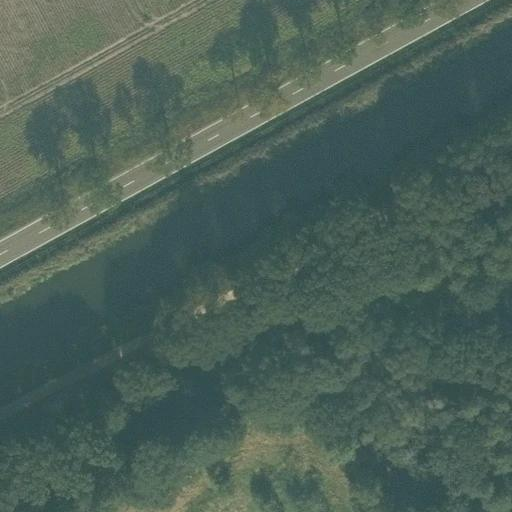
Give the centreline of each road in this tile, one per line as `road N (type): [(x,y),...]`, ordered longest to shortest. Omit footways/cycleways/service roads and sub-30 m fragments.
road 1 (primary): [(0,258),(472,0)]
road 2 (track): [(281,272),(0,425)]
road 3 (track): [(511,403),(313,318),(281,272)]
road 4 (track): [(511,146),(281,272)]
